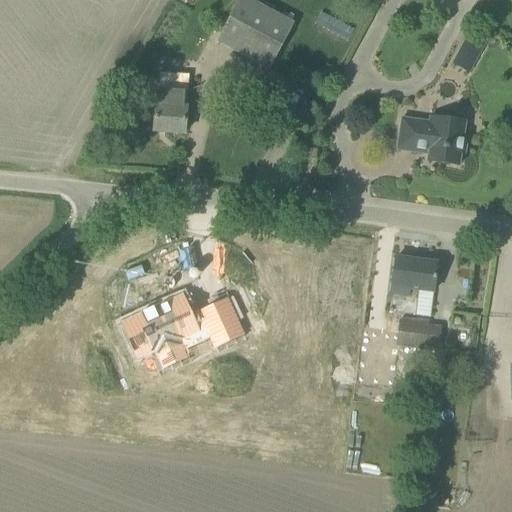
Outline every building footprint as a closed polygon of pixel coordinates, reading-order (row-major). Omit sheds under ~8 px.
[(248,0),(238,0),(216,42),(269,70),(294,25),(248,0)] [(464,40),(450,64),(469,75),(483,50),(464,40)] [(153,132),(184,135),(188,93),(187,93),(188,76),(160,74),(159,90),(158,90),(156,106),(153,132)] [(401,119),(400,131),(397,151),(428,155),(427,162),(459,167),(461,154),(465,154),(467,139),(463,138),(465,123),(433,119),(433,124),(401,119)] [(302,149),(302,160),(316,161),(317,150),(302,149)] [(433,297),(437,264),(395,259),(388,313),(414,316),(417,295),(433,297)] [(244,336),(227,300),(199,312),(198,311),(197,311),(190,315),(182,297),(121,325),(137,359),(154,352),(177,341),(182,352),(184,351),(210,340),(214,349),(244,336)] [(384,346),(437,353),(440,328),(427,326),(428,323),(388,318),(384,346)]
